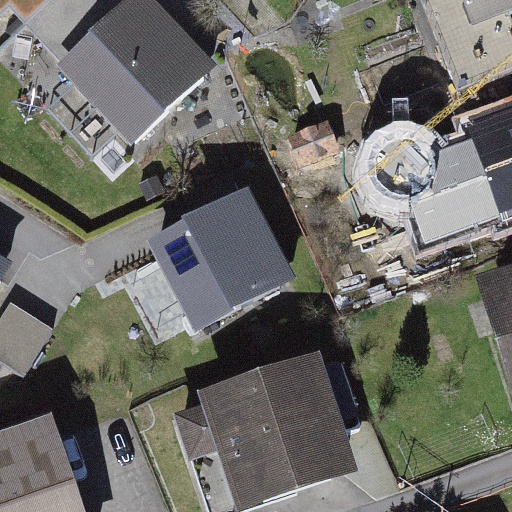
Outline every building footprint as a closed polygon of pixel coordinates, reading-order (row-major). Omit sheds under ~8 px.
[(511,0),(420,0),(456,95),(511,73),(511,14),(511,13),(511,12),(511,0)] [(156,1),(70,78),(143,160),(229,83),(156,1)] [(295,278),(249,185),(149,234),(195,327),(295,278)] [(0,252),(0,283),(14,261),(0,252)] [(511,272),(474,285),(511,395),(511,272)] [(312,364),(173,413),(208,511),(246,511),(351,475),(312,364)] [(88,511),(62,428),(0,448),(0,511),(88,511)]
